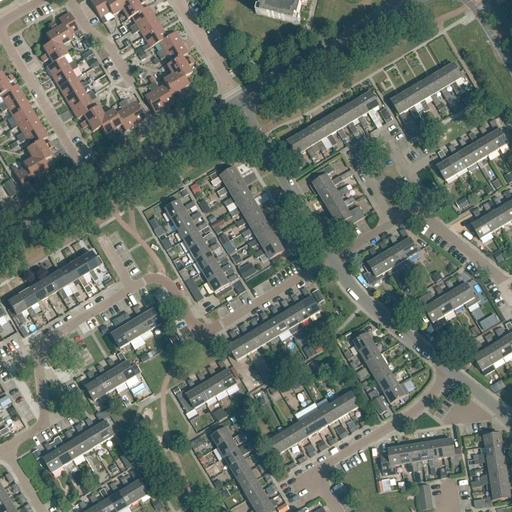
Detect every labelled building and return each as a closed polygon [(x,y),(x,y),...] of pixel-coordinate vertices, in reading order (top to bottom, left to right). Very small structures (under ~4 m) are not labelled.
[(111,13),(104,2),(103,0),(93,0),(90,2),(103,25),(107,23),(103,17),(110,13),(111,13)] [(106,0),(104,2),(111,13),(113,17),(122,12),(127,20),(131,18),(143,11),(140,6),(145,3),(143,0),(139,0),(136,2),(135,0),(106,0)] [(261,0),(260,9),(262,10),(260,16),(294,24),(296,18),(298,19),(301,6),(306,7),(308,1),(305,0),(261,0)] [(161,29),(154,18),(148,8),(143,11),(131,18),(135,25),(129,29),(133,36),(139,32),(143,39),(161,29)] [(62,27),(69,38),(76,34),(79,40),(83,38),(69,14),(58,21),(62,27)] [(71,42),(69,38),(62,27),(57,30),(53,24),(49,27),(52,33),(46,37),(50,44),(43,49),(47,55),(40,59),(43,64),(49,60),(52,65),(63,58),(67,56),(62,47),(71,42)] [(167,39),(161,29),(143,39),(148,46),(142,49),(144,53),(158,44),(167,39)] [(158,58),(182,44),(176,34),(175,34),(167,39),(158,44),(162,51),(156,55),(158,58)] [(188,54),(182,44),(158,58),(160,61),(166,58),(170,64),(181,58),(182,58),(188,55),(188,54)] [(144,53),(138,57),(141,62),(147,58),(144,53)] [(63,58),(52,65),(46,68),(53,79),(76,65),(74,62),(68,65),(64,59),(63,58)] [(182,58),(181,58),(170,64),(166,67),(172,76),(163,81),(166,85),(172,96),(177,93),(181,99),(185,97),(182,91),(188,87),(184,79),(192,75),(188,68),(194,64),(191,59),(185,63),(182,58)] [(92,70),(99,66),(95,60),(88,64),(92,70)] [(453,64),(442,71),(451,85),(450,85),(451,86),(456,94),(460,92),(455,83),(462,79),(453,64)] [(78,69),(76,65),(53,79),(59,89),(76,79),(72,72),(78,69)] [(451,85),(442,71),(432,77),(441,91),(440,92),(441,92),(446,101),(450,98),(445,89),(451,86),(450,85),(451,85)] [(0,96),(11,90),(8,85),(14,81),(11,76),(5,80),(1,73),(0,73),(0,96)] [(103,86),(109,83),(105,77),(99,81),(103,86)] [(441,91),(432,77),(421,83),(430,98),(435,107),(440,104),(435,96),(441,92),(440,92),(441,91)] [(80,86),(76,79),(59,89),(65,100),(82,90),(88,86),(86,83),(80,86)] [(172,96),(166,85),(165,86),(158,89),(155,83),(151,85),(165,109),(176,102),(172,96)] [(430,98),(421,83),(411,89),(420,104),(419,104),(420,104),(425,113),(429,110),(424,102),(430,98)] [(165,109),(151,85),(148,88),(151,94),(144,98),(155,115),(165,109)] [(0,110),(23,97),(17,86),(11,90),(0,96),(0,97),(4,103),(0,105),(0,110)] [(420,104),(411,89),(401,95),(410,110),(409,110),(414,119),(415,118),(419,116),(414,108),(420,104),(419,104),(420,104)] [(86,96),(82,90),(65,100),(71,110),(94,96),(92,93),(86,96)] [(120,101),(125,98),(122,92),(117,95),(120,101)] [(370,93),(359,99),(368,114),(377,130),(382,127),(372,112),(379,108),(370,93)] [(410,110),(401,95),(390,102),(399,117),(404,125),(408,122),(403,114),(409,110),(410,110)] [(96,100),(94,96),(71,110),(77,120),(83,117),(94,110),(90,103),(96,100)] [(12,117),(29,107),(23,97),(0,110),(2,114),(8,110),(12,117)] [(368,114),(359,99),(349,105),(358,120),(363,129),(368,126),(362,118),(368,114)] [(125,101),(122,103),(136,126),(146,120),(136,103),(129,107),(125,101)] [(136,126),(122,103),(118,105),(122,111),(115,115),(121,127),(125,133),(136,126)] [(358,120),(349,105),(339,112),(347,126),(347,127),(353,135),(357,133),(352,124),(358,120)] [(12,131),(18,128),(35,117),(29,107),(12,117),(16,124),(10,128),(12,131)] [(115,115),(112,111),(104,117),(98,107),(94,110),(83,117),(86,122),(80,125),(83,130),(89,127),(93,133),(101,129),(105,136),(112,132),(115,138),(120,135),(117,129),(121,127),(115,115)] [(384,120),(390,116),(386,110),(380,113),(384,120)] [(347,126),(339,112),(328,118),(337,132),(337,133),(342,142),(347,139),(341,130),(347,127),(347,126)] [(420,119),(419,116),(415,118),(419,124),(420,123),(424,131),(428,128),(424,121),(423,122),(420,119)] [(18,141),(41,128),(35,117),(18,128),(22,134),(16,138),(18,141)] [(337,132),(328,118),(318,124),(327,138),(326,139),(327,139),(332,148),(336,145),(331,136),(337,133),(337,132)] [(497,151),(508,145),(499,130),(498,130),(493,121),(489,124),(494,132),(488,136),(488,137),(497,151)] [(327,138),(318,124),(308,130),(316,145),(321,154),(326,151),(321,143),(327,139),(326,139),(327,138)] [(487,157),(497,151),(488,137),(488,136),(483,127),(478,130),(484,139),(478,142),(478,143),(487,157)] [(30,148),(42,142),(48,138),(41,128),(18,141),(20,145),(26,141),(30,148)] [(316,145),(308,130),(298,137),(306,151),(306,152),(311,160),(316,157),(311,149),(316,145)] [(476,164),(487,157),(478,143),(478,142),(473,133),(468,136),(473,145),(468,148),(468,149),(476,164)] [(306,151),(298,137),(287,143),(301,166),(305,163),(300,155),(306,152),(306,151)] [(466,170),(476,164),(468,149),(468,148),(462,139),(458,142),(463,151),(457,154),(457,155),(466,170)] [(42,174),(48,170),(44,163),(51,158),(47,151),(53,148),(51,143),(45,147),(42,142),(30,148),(26,150),(32,159),(23,165),(25,169),(32,180),(37,177),(40,183),(45,180),(42,174)] [(456,176),(466,170),(457,155),(457,154),(452,146),(448,148),(453,157),(447,161),(456,176)] [(445,182),(456,176),(447,161),(441,152),(437,154),(442,163),(436,167),(445,182)] [(315,183),(312,185),(314,189),(312,190),(315,196),(318,195),(318,196),(332,187),(333,187),(342,182),(340,178),(339,177),(331,183),(327,176),(333,172),(330,166),(312,177),(315,183)] [(36,186),(32,180),(25,169),(18,173),(15,167),(11,169),(25,192),(36,186)] [(241,180),(234,169),(219,178),(211,183),(213,188),(222,183),(226,188),(241,180)] [(342,182),(353,175),(351,172),(340,178),(342,182)] [(232,199),(247,190),(241,180),(226,188),(217,194),(219,198),(228,193),(232,199),(232,198),(232,199)] [(496,191),(502,187),(498,181),(492,184),(496,191)] [(9,182),(2,184),(5,194),(12,193),(9,182)] [(195,196),(201,192),(197,185),(191,189),(195,196)] [(337,193),(333,187),(332,187),(318,196),(324,206),(339,197),(339,198),(339,197),(348,192),(345,188),(337,193)] [(487,196),(493,193),(490,187),(484,191),(487,196)] [(184,199),(189,196),(185,190),(180,193),(184,199)] [(239,209),(253,201),(247,190),(232,199),(232,198),(232,199),(223,204),(226,208),(234,203),(238,209),(239,209)] [(511,222),(511,221),(511,199),(507,192),(503,194),(509,203),(502,207),(503,208),(502,208),(511,222)] [(343,203),(339,197),(339,198),(339,197),(324,206),(331,216),(345,207),(345,208),(345,207),(354,202),(352,198),(343,203)] [(501,228),(511,222),(502,208),(503,208),(502,207),(497,198),(493,201),(498,209),(492,213),(492,214),(501,228)] [(459,210),(468,205),(465,199),(456,204),(459,210)] [(245,219),(259,211),(253,201),(239,209),(238,209),(229,214),(232,219),(241,214),(244,219),(245,219)] [(164,211),(171,221),(186,213),(195,207),(192,203),(183,209),(179,202),(164,211)] [(491,234),(501,228),(492,214),(492,213),(487,204),(482,207),(488,216),(482,219),(482,220),(491,234)] [(208,207),(202,210),(205,215),(211,212),(208,207)] [(342,224),(346,229),(365,218),(358,208),(349,213),(345,207),(345,208),(345,207),(331,216),(337,227),(342,224)] [(480,241),(491,234),(482,220),(482,219),(476,210),(472,213),(477,222),(471,226),(480,241)] [(251,230),(265,221),(259,211),(245,219),(244,219),(235,225),(238,229),(247,224),(250,230),(251,229),(251,230)] [(189,219),(186,213),(171,221),(177,232),(191,223),(191,224),(192,223),(201,218),(199,213),(189,219)] [(211,225),(217,222),(214,216),(208,219),(211,225)] [(257,240),(271,232),(265,221),(251,230),(251,229),(250,230),(241,235),(244,239),(253,234),(256,240),(257,240)] [(195,229),(192,223),(191,224),(191,223),(177,232),(183,242),(197,234),(198,234),(207,228),(205,224),(195,229)] [(405,242),(399,246),(407,260),(418,254),(409,239),(409,240),(403,231),(400,233),(405,242)] [(263,250),(278,242),(271,232),(257,240),(256,240),(247,245),(250,250),(259,245),(262,250),(263,250)] [(201,240),(198,234),(197,234),(183,242),(189,253),(203,244),(204,244),(213,238),(211,234),(201,240)] [(395,248),(389,252),(400,271),(410,265),(407,260),(399,246),(393,237),(389,239),(395,248)] [(284,253),(278,242),(263,250),(262,250),(254,256),(256,260),(265,255),(269,262),(284,253)] [(384,254),(378,258),(387,273),(390,277),(400,271),(389,252),(383,243),(379,245),(384,254)] [(208,250),(204,244),(203,244),(189,253),(195,263),(209,254),(210,255),(210,254),(219,249),(217,244),(208,250)] [(368,265),(364,267),(369,277),(373,274),(376,279),(387,273),(378,258),(373,249),(368,252),(374,261),(367,265),(368,265)] [(499,264),(505,260),(499,251),(493,255),(499,264)] [(97,280),(92,271),(98,268),(90,253),(79,260),(88,273),(87,274),(88,274),(93,283),(97,280)] [(214,260),(210,254),(210,255),(209,254),(195,263),(201,273),(216,265),(226,259),(223,255),(214,260)] [(236,267),(243,263),(239,256),(232,260),(236,267)] [(82,278),(88,274),(87,274),(88,273),(79,260),(69,266),(77,280),(83,289),(87,287),(82,278)] [(244,281),(256,274),(251,264),(239,272),(244,281)] [(232,269),(229,265),(220,271),(216,265),(201,273),(207,284),(222,275),(232,269)] [(72,284),(77,280),(69,266),(59,272),(67,286),(67,287),(72,295),(77,293),(72,284)] [(61,290),(67,287),(67,286),(59,272),(48,278),(57,292),(57,293),(62,301),(66,299),(61,290)] [(436,284),(443,280),(438,273),(431,277),(436,284)] [(226,281),(222,275),(207,284),(214,294),(229,285),(228,285),(238,280),(235,275),(226,281)] [(477,296),(474,298),(465,284),(460,275),(455,278),(461,287),(455,291),(464,306),(464,305),(467,309),(480,302),(477,296)] [(51,296),(57,293),(57,292),(48,278),(38,284),(46,298),(46,299),(52,308),(56,305),(51,296)] [(106,289),(114,285),(111,280),(104,284),(106,289)] [(455,291),(449,281),(445,284),(451,293),(445,297),(453,312),(464,306),(455,291)] [(239,296),(245,292),(240,282),(233,286),(239,296)] [(191,294),(198,290),(194,283),(187,287),(191,294)] [(41,303),(46,299),(46,298),(38,284),(28,290),(36,304),(36,305),(41,314),(46,311),(41,303)] [(87,295),(92,292),(89,287),(84,290),(87,295)] [(420,287),(413,292),(416,297),(419,295),(418,294),(423,292),(420,287)] [(309,319),(320,313),(311,298),(305,288),(301,291),(307,300),(301,304),(301,305),(309,319)] [(443,318),(453,312),(445,297),(439,288),(435,290),(440,299),(434,303),(443,318)] [(30,309),(36,305),(36,304),(28,290),(17,296),(26,311),(25,311),(26,311),(31,320),(35,317),(30,309)] [(199,303),(205,300),(199,290),(198,290),(191,294),(196,301),(197,300),(199,303)] [(319,305),(325,301),(318,291),(312,295),(319,305)] [(411,300),(405,291),(400,294),(405,303),(411,300)] [(432,324),(443,318),(434,303),(429,294),(425,296),(430,305),(423,309),(432,324)] [(299,325),(309,319),(301,305),(301,304),(295,295),(291,297),(296,306),(290,310),(291,311),(290,311),(299,325)] [(20,315),(26,311),(25,311),(26,311),(17,296),(6,303),(15,318),(16,317),(21,326),(25,323),(20,315)] [(291,311),(290,310),(285,301),(281,303),(286,313),(280,316),(280,317),(289,331),(291,336),(302,330),(299,325),(290,311),(291,311)] [(151,332),(162,326),(153,311),(152,311),(147,302),(143,304),(148,313),(142,317),(142,318),(151,332)] [(278,337),(289,331),(280,317),(280,316),(274,307),(270,309),(276,319),(270,322),(270,323),(278,337)] [(141,338),(151,332),(142,318),(142,317),(137,308),(132,310),(138,319),(132,323),(132,324),(141,338)] [(268,344),(278,337),(270,323),(270,322),(264,313),(260,316),(266,325),(259,328),(260,329),(268,344)] [(130,344),(141,338),(132,324),(132,323),(126,314),(122,316),(128,326),(122,329),(122,330),(130,344)] [(483,316),(476,320),(483,331),(489,327),(483,316)] [(258,350),(268,344),(260,329),(259,328),(254,319),(250,322),(255,331),(249,335),(258,350)] [(119,351),(130,344),(122,330),(122,329),(116,320),(112,322),(117,332),(111,336),(119,351)] [(247,356),(258,350),(249,335),(244,325),(239,328),(245,337),(239,341),(247,356)] [(503,360),(511,354),(511,351),(505,339),(499,330),(495,332),(500,341),(494,345),(495,346),(494,346),(503,360)] [(237,362),(247,356),(239,341),(233,331),(229,334),(235,343),(228,347),(237,362)] [(352,343),(359,354),(374,345),(368,334),(352,343)] [(493,366),(503,360),(494,346),(495,346),(494,345),(489,336),(485,338),(490,348),(484,351),(484,352),(493,366)] [(480,354),(473,358),(485,377),(496,371),(493,366),(484,352),(484,351),(479,342),(474,345),(480,354)] [(380,355),(374,345),(359,354),(365,364),(380,355)] [(318,355),(324,351),(321,346),(315,350),(318,355)] [(146,361),(152,358),(148,351),(142,354),(146,361)] [(295,365),(304,360),(298,351),(290,356),(295,365)] [(347,361),(352,358),(348,352),(343,354),(347,361)] [(125,384),(136,378),(127,363),(121,354),(117,357),(122,366),(116,369),(117,370),(125,384)] [(371,375),(386,366),(380,355),(365,364),(371,375)] [(465,368),(470,362),(465,358),(460,365),(465,368)] [(115,390),(125,384),(117,370),(116,369),(111,360),(107,363),(112,372),(106,376),(115,390)] [(226,392),(237,386),(228,371),(227,371),(222,361),(218,364),(223,373),(217,377),(226,392)] [(354,371),(358,369),(354,362),(349,364),(354,371)] [(130,368),(136,377),(141,374),(137,367),(136,365),(130,368)] [(104,397),(115,390),(106,376),(101,366),(96,369),(102,378),(96,382),(104,397)] [(377,385),(392,376),(386,366),(371,375),(377,385)] [(215,398),(226,392),(217,377),(212,367),(207,370),(213,379),(207,383),(215,398)] [(278,378),(286,374),(283,369),(275,374),(278,378)] [(94,403),(104,397),(96,382),(90,372),(86,375),(92,384),(85,388),(94,403)] [(360,382),(364,379),(360,372),(355,375),(360,382)] [(205,404),(215,398),(207,383),(201,373),(197,376),(202,385),(196,389),(197,389),(197,390),(205,404)] [(299,380),(298,381),(294,374),(287,378),(290,385),(293,384),(296,389),(302,386),(299,380)] [(251,380),(256,390),(264,385),(259,375),(251,380)] [(383,395),(398,386),(392,376),(377,385),(383,395)] [(194,410),(205,404),(197,390),(197,389),(196,389),(191,379),(187,382),(192,391),(186,395),(184,391),(181,393),(176,396),(187,414),(194,410)] [(366,392),(370,389),(366,382),(362,385),(366,392)] [(390,406),(405,397),(408,395),(402,384),(398,386),(383,395),(379,398),(371,402),(379,416),(386,411),(381,402),(386,399),(390,406)] [(270,390),(273,395),(279,392),(275,387),(270,390)] [(371,402),(379,398),(375,391),(367,395),(371,402)] [(350,393),(340,400),(349,414),(351,418),(354,416),(352,412),(359,408),(350,393)] [(10,406),(6,398),(0,401),(0,408),(2,411),(10,406)] [(349,414),(340,400),(329,406),(338,421),(349,414)] [(338,421),(329,406),(319,412),(328,427),(338,421)] [(11,417),(17,414),(13,408),(8,411),(11,417)] [(227,417),(223,411),(215,416),(219,422),(227,417)] [(328,427),(319,412),(309,418),(318,433),(328,427)] [(104,444),(114,438),(105,423),(100,414),(95,416),(101,425),(95,429),(104,444)] [(192,426),(201,421),(197,415),(189,420),(192,426)] [(14,424),(20,421),(17,416),(11,419),(14,424)] [(318,433),(309,418),(299,424),(307,439),(318,433)] [(93,450),(104,444),(95,429),(90,419),(85,422),(91,431),(85,435),(93,450)] [(362,429),(369,424),(367,420),(360,424),(362,429)] [(237,433),(241,430),(237,423),(233,426),(237,433)] [(307,439),(299,424),(288,431),(297,445),(307,439)] [(83,456),(93,450),(85,435),(79,426),(75,428),(80,437),(74,441),(74,442),(83,456)] [(352,435),(359,431),(356,427),(349,431),(352,435)] [(0,438),(0,437),(8,433),(6,429),(0,432),(0,438),(0,439),(0,438)] [(218,449),(232,441),(226,431),(226,430),(211,439),(212,439),(218,449)] [(297,445),(288,431),(278,437),(287,452),(297,445)] [(73,462),(83,456),(74,442),(74,441),(69,432),(65,434),(70,444),(64,447),(64,448),(73,462)] [(341,441),(348,437),(346,433),(345,433),(340,436),(339,437),(341,441)] [(243,443),(247,441),(243,434),(239,436),(243,443)] [(483,442),(484,449),(505,446),(505,442),(501,442),(500,435),(475,439),(476,443),(483,442)] [(287,452),(278,437),(267,443),(276,458),(287,452)] [(63,468),(73,462),(64,448),(64,447),(59,438),(54,441),(56,443),(50,447),(63,468)] [(191,445),(194,450),(205,444),(202,439),(191,445)] [(331,447),(338,443),(335,439),(328,443),(331,447)] [(444,460),(441,439),(436,440),(437,443),(430,444),(434,469),(438,469),(437,461),(444,460)] [(444,439),(441,439),(444,460),(450,459),(452,467),(463,465),(460,450),(454,451),(452,441),(444,442),(444,439)] [(224,459),(238,451),(232,441),(218,449),(224,459)] [(434,469),(430,444),(430,441),(419,443),(423,463),(429,462),(430,470),(434,469)] [(419,443),(409,444),(413,473),(417,472),(416,464),(423,463),(419,443)] [(52,475),(63,468),(50,447),(48,444),(44,447),(49,456),(43,460),(52,475)] [(249,453),(253,451),(249,444),(245,447),(249,453)] [(413,473),(409,444),(398,446),(401,466),(407,465),(408,473),(413,473)] [(321,453),(328,449),(325,445),(318,449),(321,453)] [(401,466),(398,446),(387,448),(388,457),(383,458),(386,477),(395,475),(394,468),(401,466)] [(506,449),(505,446),(484,449),(485,455),(478,457),(479,461),(504,457),(503,450),(506,449)] [(230,470),(244,461),(242,458),(249,453),(245,447),(238,451),(224,459),(230,470)] [(32,454),(37,461),(42,458),(38,451),(32,454)] [(310,460),(317,455),(315,451),(308,455),(310,460)] [(255,464),(259,461),(255,454),(251,457),(255,464)] [(300,466),(307,462),(305,457),(298,462),(300,466)] [(505,463),(504,457),(479,461),(479,465),(487,464),(488,471),(508,467),(508,463),(505,463)] [(236,480),(250,471),(244,461),(230,470),(236,480)] [(261,474),(266,471),(261,464),(257,467),(261,474)] [(290,472),(297,468),(294,464),(287,468),(290,472)] [(481,478),(482,483),(507,479),(506,471),(509,471),(508,467),(488,471),(489,477),(481,478)] [(441,481),(447,479),(445,469),(439,470),(441,481)] [(242,490),(256,482),(250,471),(236,480),(242,490)] [(139,502),(149,496),(140,481),(134,472),(130,475),(136,484),(130,487),(130,488),(139,502)] [(211,481),(217,477),(214,472),(208,476),(211,481)] [(80,485),(85,482),(81,474),(75,478),(79,486),(80,485)] [(9,484),(13,482),(9,475),(4,477),(9,484)] [(267,484),(272,482),(268,475),(263,477),(267,484)] [(128,509),(139,502),(130,488),(130,487),(124,478),(120,481),(126,490),(120,493),(120,494),(128,509)] [(508,485),(507,479),(482,483),(483,486),(490,485),(491,492),(511,489),(511,484),(508,485)] [(218,491),(223,488),(219,481),(214,484),(218,491)] [(384,494),(391,493),(389,481),(382,482),(382,483),(384,494)] [(80,485),(86,496),(92,493),(85,482),(80,485)] [(248,500),(262,492),(256,482),(242,490),(248,500)] [(116,511),(122,511),(128,509),(120,494),(120,493),(114,484),(110,487),(115,496),(109,499),(109,500),(116,511)] [(15,495),(19,492),(15,485),(11,488),(15,495)] [(274,494),(278,492),(274,485),(269,487),(274,494)] [(509,493),(511,492),(511,489),(491,492),(492,498),(485,499),(485,504),(510,499),(509,493)] [(116,511),(109,500),(109,499),(104,490),(99,493),(105,502),(99,506),(102,511),(116,511)] [(223,501),(231,497),(227,491),(225,492),(221,495),(220,495),(223,501)] [(0,508),(9,503),(3,492),(0,494),(0,508)] [(254,511),(268,502),(262,492),(248,500),(254,511)] [(21,505),(25,503),(21,496),(17,498),(21,505)] [(102,511),(99,506),(93,497),(89,499),(94,508),(88,511),(102,511)] [(156,511),(158,511),(164,508),(159,499),(152,504),(156,511)] [(274,511),(272,509),(276,507),(272,500),(268,502),(254,511),(251,511),(274,511)] [(14,511),(9,503),(0,508),(0,511),(14,511)] [(83,503),(79,505),(82,511),(88,511),(83,503)]
